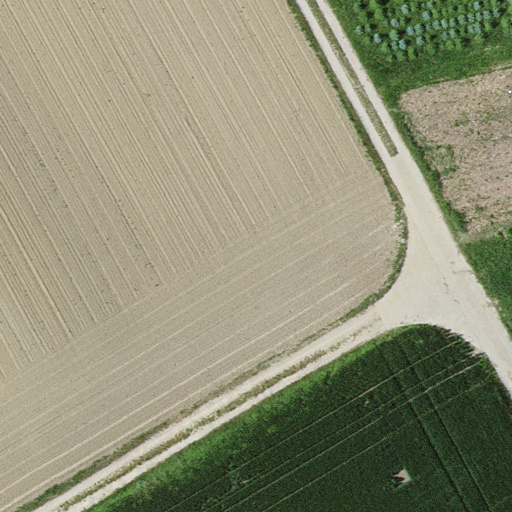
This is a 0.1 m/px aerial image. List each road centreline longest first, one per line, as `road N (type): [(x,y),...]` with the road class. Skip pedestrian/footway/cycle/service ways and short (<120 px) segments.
road 1 (track): [(55,511),(454,271)]
road 2 (track): [(311,0),(511,370)]
